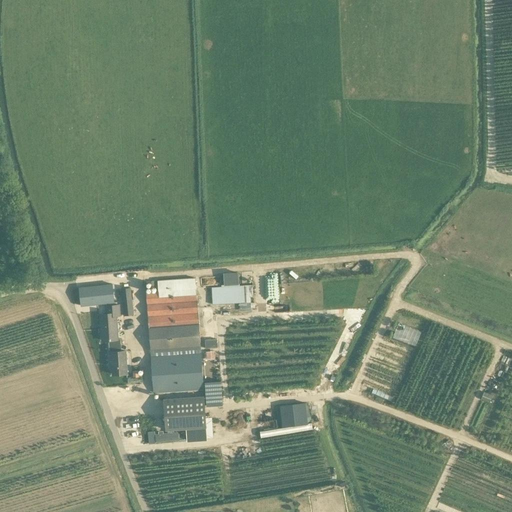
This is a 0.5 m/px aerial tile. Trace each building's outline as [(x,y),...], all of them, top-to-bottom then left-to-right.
[(145,281),(150,349),(151,356),(153,393),(204,389),(201,353),(196,278),(145,281)] [(113,284),(80,287),(81,306),(114,303),(113,284)] [(212,304),(241,303),(251,302),(250,297),(253,297),(253,285),(240,285),(240,286),(212,287),(212,304)] [(121,289),(123,305),(125,316),(134,315),(130,288),(121,289)] [(108,340),(108,347),(121,346),(121,338),(118,339),(116,316),(120,316),(119,305),(105,306),(106,314),(100,314),(102,341),(108,340)] [(418,346),(423,330),(399,323),(394,339),(418,346)] [(121,346),(108,347),(109,363),(112,362),(113,375),(127,374),(125,351),(122,351),(121,346)] [(206,406),(222,405),(221,381),(205,382),(206,406)] [(481,399),(489,402),(492,395),(484,392),(481,399)] [(174,430),(177,429),(206,427),(204,397),(164,399),(166,430),(168,430),(168,433),(155,434),(155,441),(156,441),(178,440),(178,433),(174,433),(174,430)] [(303,402),(278,405),(280,427),(306,424),(303,402)]
